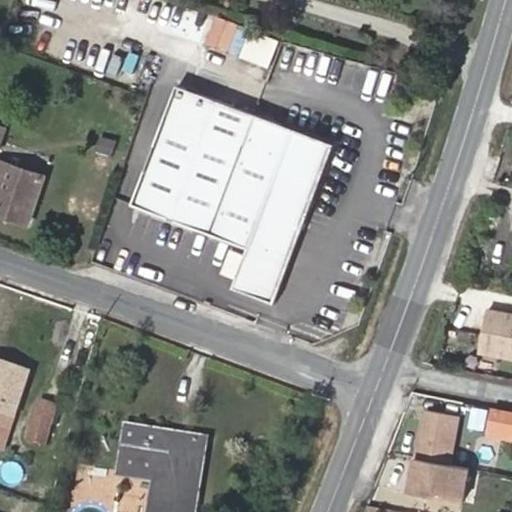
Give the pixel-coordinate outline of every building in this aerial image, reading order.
[(217,46),(241,57),(255,29),(230,18),(217,46)] [(116,54),(111,74),(134,79),(139,59),(116,54)] [(176,84),(135,203),(252,244),(292,258),(333,139),(176,84)] [(46,177),(0,160),(0,212),(31,223),(46,177)] [(292,258),(252,244),(238,283),(278,297),(292,258)] [(511,359),(511,316),(489,312),(481,353),(511,359)] [(0,389),(22,397),(31,372),(0,361),(0,389)] [(22,397),(0,389),(0,448),(5,450),(22,397)] [(57,408),(40,403),(29,440),(45,445),(57,408)] [(447,463),(456,414),(424,408),(420,418),(412,456),(447,463)] [(511,412),(497,409),(493,429),(511,432),(511,412)] [(198,511),(209,437),(124,424),(116,478),(150,484),(145,511),(198,511)] [(459,501),(466,467),(447,463),(412,456),(406,491),(459,501)]
